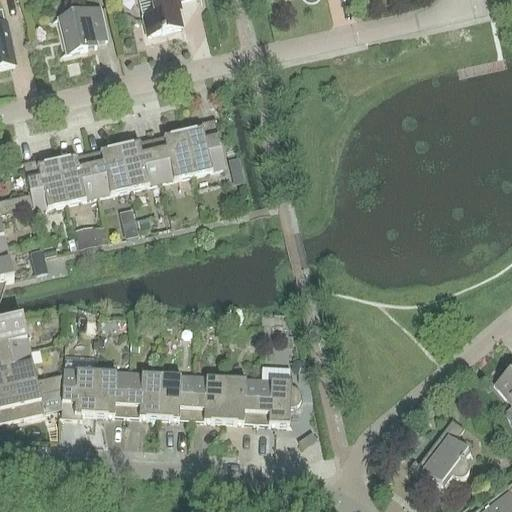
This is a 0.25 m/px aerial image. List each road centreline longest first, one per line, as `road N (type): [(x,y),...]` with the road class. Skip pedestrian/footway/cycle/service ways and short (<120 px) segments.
road 1 (residential): [(0,114),(416,22),(456,0)]
road 2 (residential): [(340,502),(240,474),(0,462)]
road 3 (residential): [(340,502),(357,453),(511,326)]
